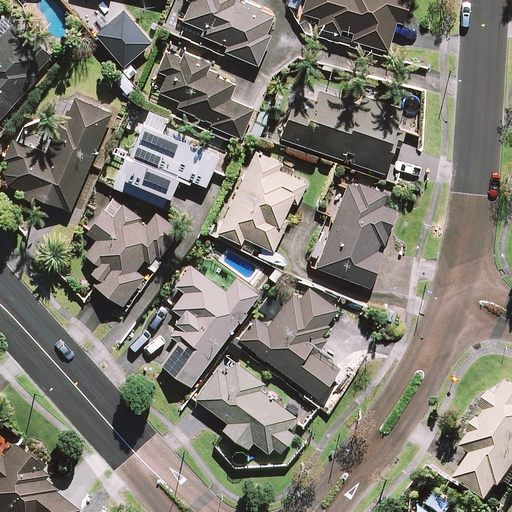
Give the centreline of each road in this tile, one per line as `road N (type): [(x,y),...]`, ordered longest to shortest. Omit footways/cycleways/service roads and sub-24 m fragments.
road 1 (residential): [(460,291),(477,194),(488,0)]
road 2 (tertiary): [(0,299),(190,511)]
road 3 (residential): [(323,511),(438,352),(460,291)]
